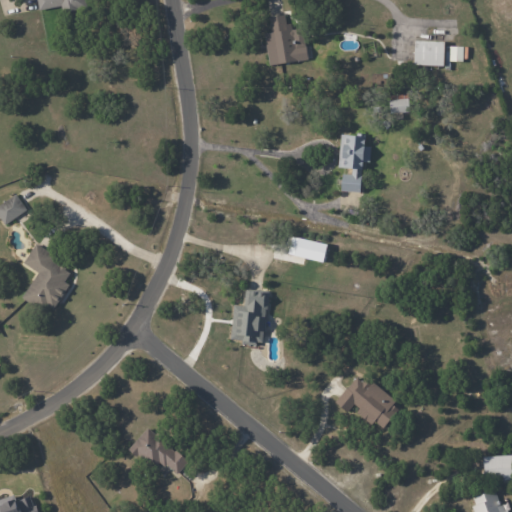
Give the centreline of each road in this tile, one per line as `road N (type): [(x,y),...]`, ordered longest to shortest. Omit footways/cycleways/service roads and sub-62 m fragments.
road 1 (residential): [(176,0),(188,162),(183,211),(156,289),(96,374),(0,430)]
road 2 (residential): [(130,327),(352,511)]
